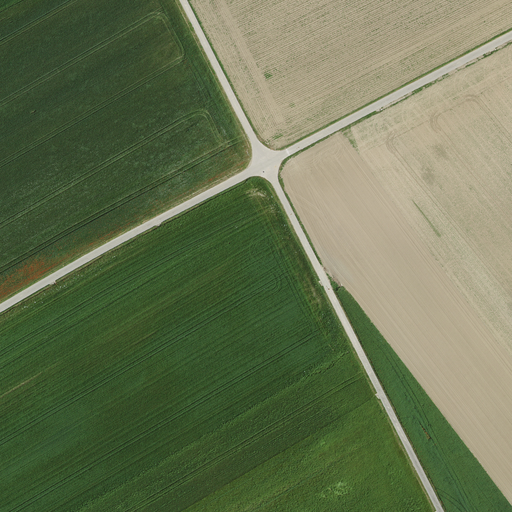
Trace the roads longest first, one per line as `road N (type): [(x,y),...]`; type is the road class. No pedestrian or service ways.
road 1 (unclassified): [(0,308),(511,34)]
road 2 (track): [(439,511),(183,0)]
